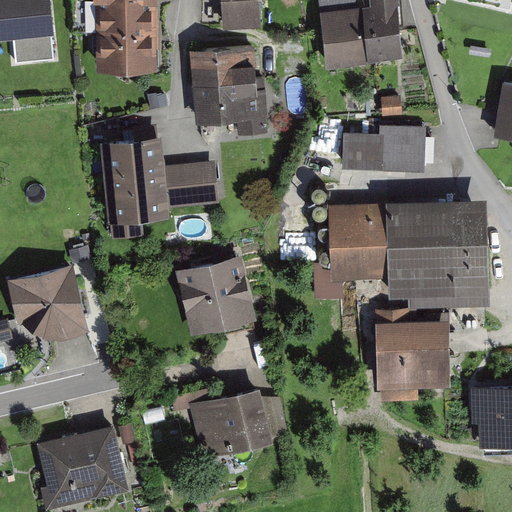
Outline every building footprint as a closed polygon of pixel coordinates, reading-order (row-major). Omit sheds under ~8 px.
[(0,0),(0,36),(14,36),(16,61),(55,57),(52,32),(55,32),(52,7),(51,0),(0,0)] [(160,0),(99,0),(99,69),(160,69),(160,0)] [(259,0),(224,0),(226,27),(260,26),(259,0)] [(397,0),(320,0),(328,66),(404,57),(397,0)] [(256,43),(197,49),(204,129),(264,123),(256,43)] [(511,79),(507,78),(497,137),(511,139),(511,79)] [(383,133),(350,131),(347,165),(429,171),(432,128),(384,124),(383,133)] [(164,137),(108,141),(114,221),(175,216),(174,205),(222,201),(219,161),(166,165),(164,137)] [(489,202),(335,205),(336,277),(391,276),(391,296),(417,296),(417,309),(492,307),(489,202)] [(285,259),(318,256),(315,221),(282,224),(285,259)] [(244,256),(181,269),(194,334),(258,321),(244,256)] [(75,263),(9,279),(19,323),(53,341),(91,332),(75,263)] [(405,310),(381,310),(382,384),(453,383),(453,319),(405,319),(405,310)] [(8,321),(0,323),(0,340),(12,338),(8,321)] [(511,383),(506,384),(472,385),(471,419),(485,442),(511,441),(511,383)] [(263,389),(192,402),(202,455),(273,443),(263,389)] [(116,425),(40,442),(54,505),(130,487),(116,425)]
